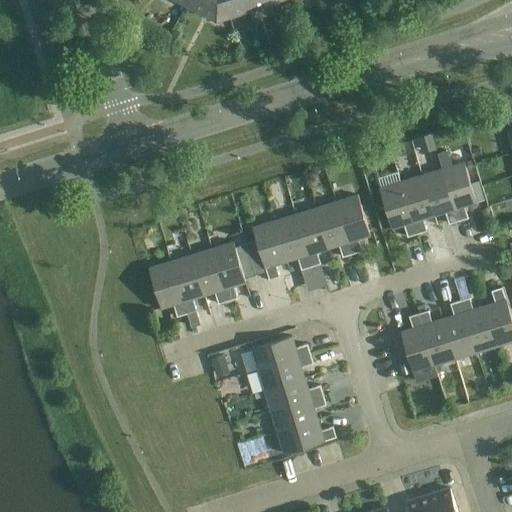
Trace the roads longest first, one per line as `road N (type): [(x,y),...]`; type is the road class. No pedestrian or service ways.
road 1 (tertiary): [(511,21),(352,70),(299,95)]
road 2 (tertiary): [(299,95),(511,47)]
road 3 (residential): [(160,353),(337,300)]
road 4 (tertiary): [(134,147),(299,95)]
road 5 (residential): [(227,511),(387,459)]
road 6 (residential): [(387,459),(337,300)]
road 7 (residential): [(337,300),(488,255)]
road 8 (residential): [(134,147),(88,0)]
road 9 (tertiary): [(0,189),(134,147)]
